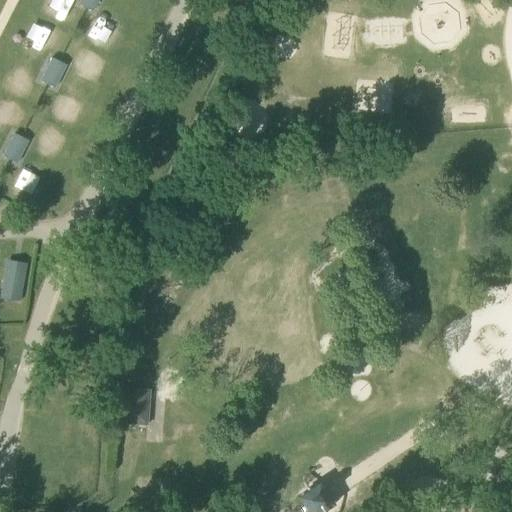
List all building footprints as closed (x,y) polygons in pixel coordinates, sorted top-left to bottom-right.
[(75,0),(74,3),(92,11),(96,0),(75,0)] [(95,42),(102,23),(86,16),(78,35),(95,42)] [(95,81),(103,61),(74,48),(65,69),(95,81)] [(36,81),(54,89),(65,64),(46,56),(36,81)] [(5,89),(21,92),(25,73),(9,70),(5,89)] [(0,123),(7,127),(18,107),(0,96),(0,123)] [(0,150),(0,157),(15,164),(26,140),(9,132),(0,150)] [(0,260),(0,263),(0,298),(23,299),(25,261),(0,260)] [(115,424),(145,426),(148,389),(118,386),(115,424)]
